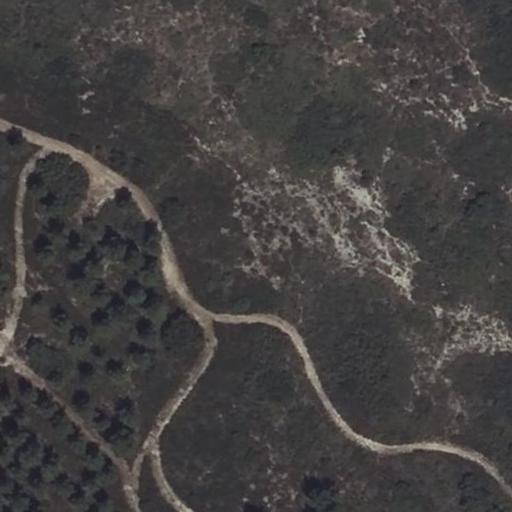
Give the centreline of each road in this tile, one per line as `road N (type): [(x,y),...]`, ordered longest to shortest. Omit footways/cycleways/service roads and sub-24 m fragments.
road 1 (track): [(58,143),(134,196),(181,293),(210,321),(277,320),(302,342),(334,418),(371,443),(483,458),(511,489)]
road 2 (track): [(0,122),(58,143),(27,170),(14,251),(16,317),(0,344)]
road 3 (track): [(210,321),(211,354),(126,488),(139,511)]
